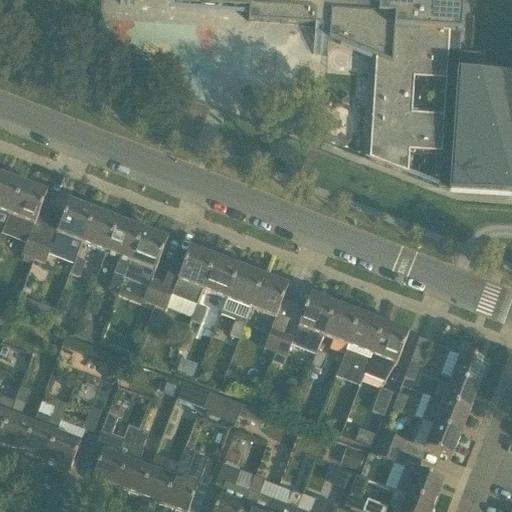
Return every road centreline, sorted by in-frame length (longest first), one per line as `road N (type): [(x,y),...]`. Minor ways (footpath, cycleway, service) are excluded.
road 1 (tertiary): [(511,309),(0,111)]
road 2 (residential): [(465,511),(511,396)]
